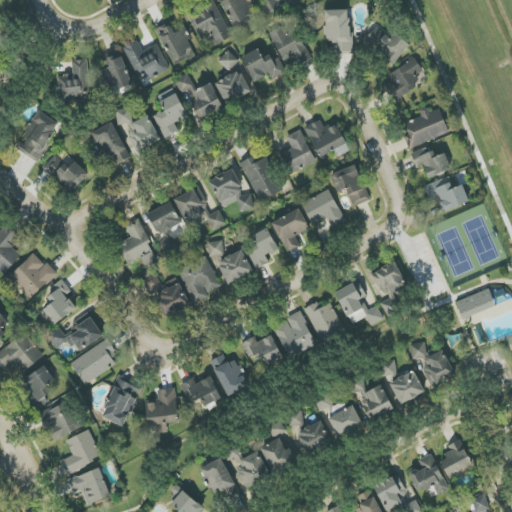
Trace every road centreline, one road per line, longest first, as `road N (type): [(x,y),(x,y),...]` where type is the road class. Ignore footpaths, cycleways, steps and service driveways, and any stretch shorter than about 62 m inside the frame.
road 1 (residential): [(60,230),(317,88),(348,91),(377,148)]
road 2 (residential): [(377,148),(399,209),(392,228),(158,351)]
road 3 (residential): [(274,511),(466,420),(486,435),(509,510)]
road 4 (residential): [(0,177),(60,230),(158,351)]
